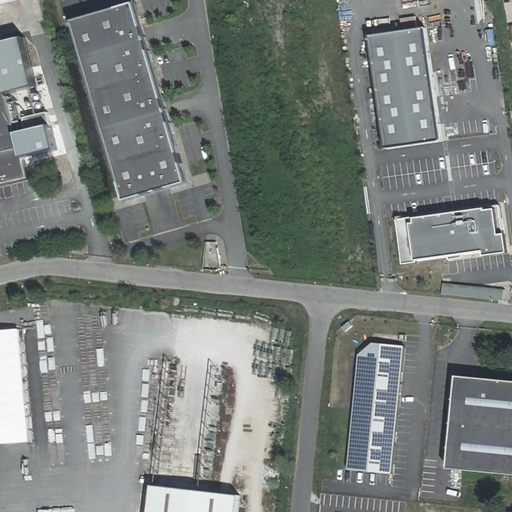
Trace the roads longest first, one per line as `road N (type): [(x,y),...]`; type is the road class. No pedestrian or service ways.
road 1 (unclassified): [(322,297),(43,264),(0,275)]
road 2 (unknown): [(230,220),(192,0)]
road 3 (unclassified): [(300,511),(322,297)]
road 4 (unclassified): [(511,313),(322,297)]
road 5 (unknown): [(230,220),(134,237),(124,215)]
